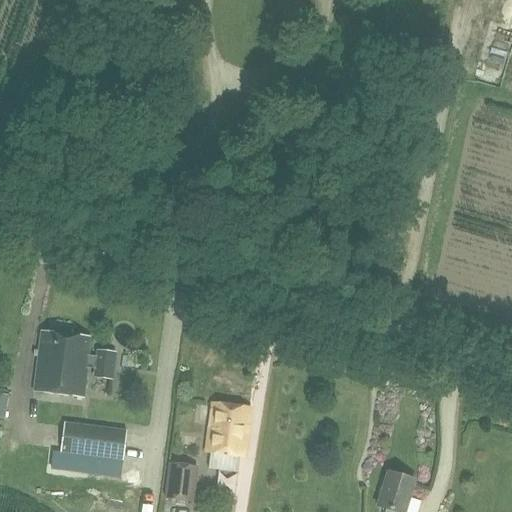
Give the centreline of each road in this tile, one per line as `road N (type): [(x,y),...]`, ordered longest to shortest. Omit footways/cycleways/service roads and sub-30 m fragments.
road 1 (tertiary): [(511,383),(0,224)]
road 2 (unknown): [(407,351),(446,0)]
